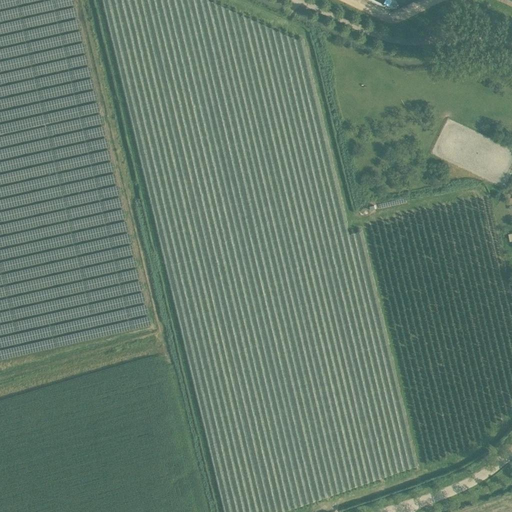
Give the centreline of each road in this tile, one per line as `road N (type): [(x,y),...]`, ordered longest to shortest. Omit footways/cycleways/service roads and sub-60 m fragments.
road 1 (unclassified): [(511,45),(479,36),(390,40),(299,0)]
road 2 (unclassified): [(390,511),(472,480),(511,452)]
